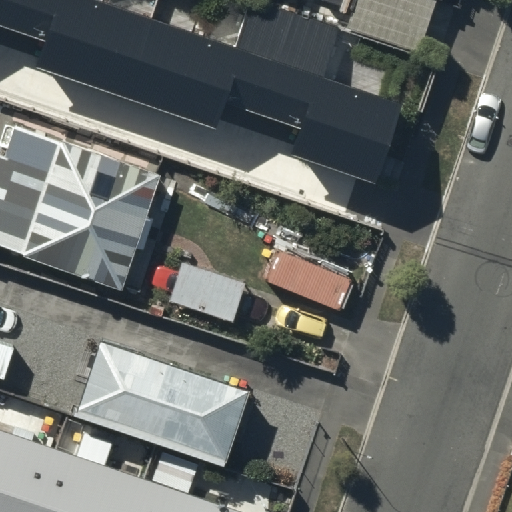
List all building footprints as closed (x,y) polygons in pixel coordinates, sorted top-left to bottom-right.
[(0,0),(0,42),(43,57),(39,67),(215,128),(219,117),(297,143),(293,154),(378,183),(405,104),(326,77),(343,28),(262,0),(247,0),(233,43),(106,0),(0,0)] [(349,0),(353,1),(349,12),(417,35),(427,0),(349,0)] [(0,146),(0,234),(126,276),(163,167),(11,115),(0,146)] [(182,260),(169,300),(234,322),(247,282),(182,260)] [(15,342),(0,336),(0,372),(4,373),(15,342)] [(82,404),(217,451),(239,387),(104,340),(82,404)] [(30,511),(54,442),(0,424),(0,511),(30,511)] [(130,511),(143,472),(54,442),(30,511),(130,511)] [(236,511),(239,503),(143,472),(130,511),(236,511)]
